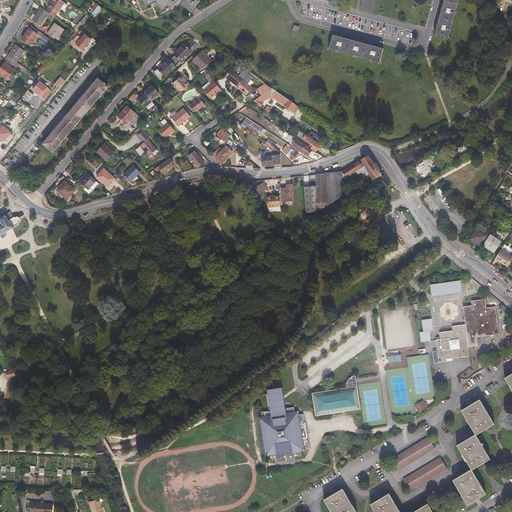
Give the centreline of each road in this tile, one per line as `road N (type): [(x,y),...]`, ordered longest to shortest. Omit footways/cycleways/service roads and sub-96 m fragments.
road 1 (residential): [(224,0),(170,38),(29,203)]
road 2 (tertiary): [(29,203),(63,215),(162,182),(220,173)]
road 3 (tertiary): [(384,157),(438,235),(511,293)]
road 4 (tertiary): [(220,173),(282,173),(359,149),(384,157)]
road 5 (residential): [(384,157),(473,114),(503,86),(511,65)]
